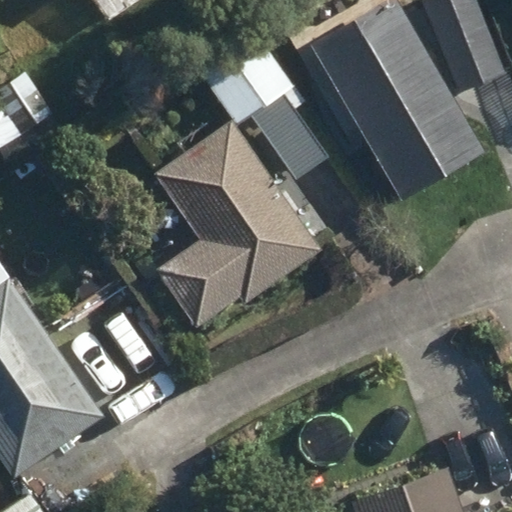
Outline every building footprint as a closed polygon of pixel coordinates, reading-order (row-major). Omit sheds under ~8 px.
[(388,0),(312,44),(402,198),(485,149),(398,0),(388,0)] [(420,0),(460,93),(507,73),(475,0),(420,0)] [(250,113),(296,180),(329,157),(284,91),(293,86),(247,19),(192,56),(237,122),(250,113)] [(0,88),(0,101),(22,134),(53,114),(25,72),(0,88)] [(160,270),(198,325),(218,311),(228,325),(260,303),(255,295),(319,250),(232,125),(161,174),(206,238),(160,270)] [(0,451),(17,476),(105,415),(8,278),(0,283),(0,451)] [(388,407),(317,443),(337,478),(406,443),(388,407)] [(464,511),(446,465),(354,502),(358,511),(464,511)] [(107,492),(119,508),(145,490),(133,474),(107,492)] [(5,511),(43,511),(30,494),(5,511)]
